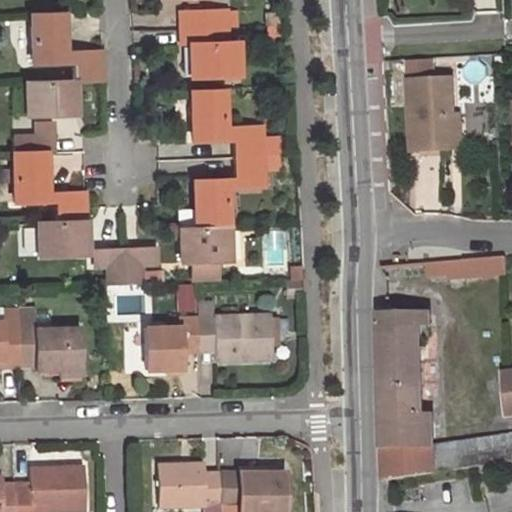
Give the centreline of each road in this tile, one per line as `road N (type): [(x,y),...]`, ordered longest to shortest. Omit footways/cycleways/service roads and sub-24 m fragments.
road 1 (residential): [(113,423),(360,417)]
road 2 (secondary): [(358,227),(346,0)]
road 3 (residential): [(120,198),(117,0)]
road 4 (secondary): [(360,417),(358,227)]
road 5 (residential): [(358,227),(511,234)]
